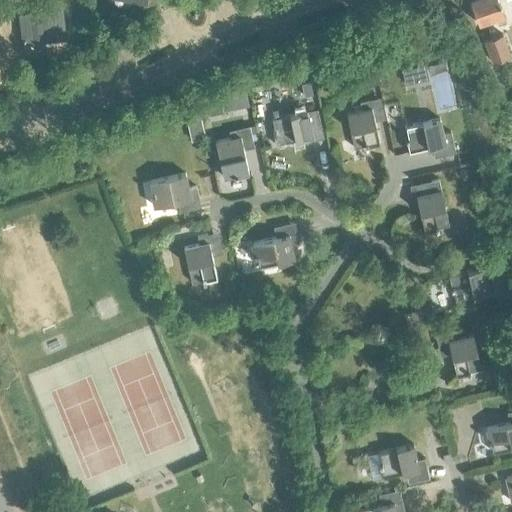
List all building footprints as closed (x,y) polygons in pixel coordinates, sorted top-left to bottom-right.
[(500,15),(501,14),(496,0),(468,0),(477,23),(493,17),(495,23),(502,21),(500,15)] [(37,12),(20,14),(23,41),(63,36),(60,2),(36,5),(37,12)] [(483,40),(490,62),(510,55),(502,33),(483,40)] [(424,65),(412,67),(416,83),(427,80),(424,65)] [(308,82),(299,84),(302,97),(304,96),(311,95),(308,82)] [(345,113),(353,148),(364,145),(364,147),(379,144),(369,99),(359,102),(360,109),(345,113)] [(281,108),(271,110),(273,118),(283,116),(281,108)] [(271,130),(275,144),(311,136),(308,119),(318,116),(317,108),(283,116),(273,118),(271,118),(273,129),(271,130)] [(198,111),(185,114),(188,127),(191,141),(204,138),(201,124),(198,111)] [(439,119),(404,126),(406,137),(404,137),(407,152),(431,147),(433,157),(455,152),(452,142),(450,132),(442,134),(439,119)] [(229,138),(214,141),(222,176),(233,174),(233,176),(248,173),(241,142),(252,140),(249,126),(238,128),(228,130),(229,138)] [(460,169),(463,181),(477,178),(475,167),(460,169)] [(152,191),(150,192),(153,206),(198,196),(196,186),(188,188),(184,173),(149,181),(152,191)] [(415,195),(423,233),(438,229),(437,227),(448,225),(438,179),(430,181),(433,191),(415,195)] [(294,259),(291,244),(299,242),(296,232),(251,242),(255,257),(257,256),(259,267),(294,259)] [(183,247),(191,282),(201,280),(202,282),(216,279),(206,234),(196,236),(198,244),(183,247)] [(505,261),(495,263),(497,273),(507,271),(505,261)] [(489,292),(486,276),(494,275),(492,265),(447,275),(450,289),(452,289),(455,299),(489,292)] [(420,310),(404,313),(407,326),(422,322),(420,310)] [(445,332),(455,377),(470,373),(469,372),(480,369),(472,334),(457,338),(455,330),(445,332)] [(511,421),(485,428),(488,442),(490,442),(492,452),(511,447),(511,421)] [(378,463),(381,478),(426,467),(424,458),(416,459),(413,444),(377,452),(380,462),(378,463)] [(449,453),(443,454),(445,462),(451,461),(449,453)] [(356,510),(356,511),(395,511),(396,511),(403,510),(401,500),(356,510)]
